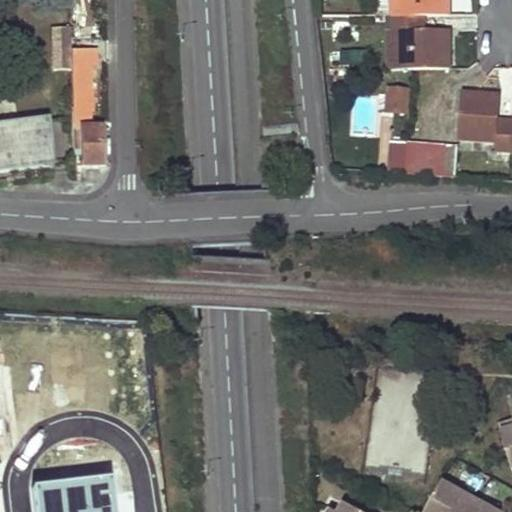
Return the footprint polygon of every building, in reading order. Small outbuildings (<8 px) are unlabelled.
[(403,0),(404,14),(428,14),(452,13),(451,0),(403,0)] [(404,14),(394,14),(394,29),(405,29),(406,68),(415,68),(453,67),(452,27),(429,28),(428,14),(404,14)] [(71,29),(54,29),(54,71),(71,71),(71,29)] [(97,67),(96,50),(72,51),(73,116),(82,115),(90,115),(88,68),(97,67)] [(328,65),(368,65),(368,51),(328,52),(328,65)] [(387,88),(387,116),(410,117),(411,88),(387,88)] [(505,94),(464,91),(461,137),(499,140),(498,150),(511,151),(511,118),(503,118),(505,94)] [(81,130),(82,115),(73,116),(73,128),(73,131),(81,130)] [(0,172),(51,166),(46,123),(0,128),(0,172)] [(82,167),(103,167),(102,130),(81,130),(73,131),(74,153),(81,152),(82,167)] [(389,142),(384,169),(456,177),(457,147),(389,142)] [(12,332),(0,332),(1,363),(13,363),(12,332)] [(120,426),(150,426),(150,413),(119,413),(120,426)] [(511,420),(500,424),(511,465),(511,420)] [(444,482),(429,511),(430,511),(499,511),(479,501),(444,482)] [(3,511),(47,511),(45,491),(2,497),(3,511)]
